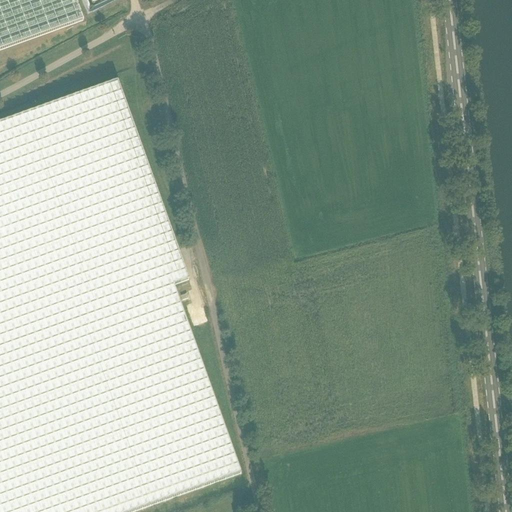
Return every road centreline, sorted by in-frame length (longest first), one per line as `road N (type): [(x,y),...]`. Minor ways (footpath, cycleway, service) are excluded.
road 1 (primary): [(505,511),(446,0)]
road 2 (unclassified): [(259,511),(140,18)]
road 3 (unclassified): [(0,95),(140,18)]
